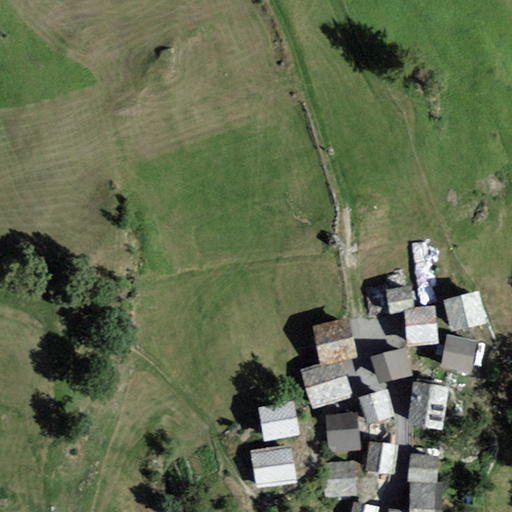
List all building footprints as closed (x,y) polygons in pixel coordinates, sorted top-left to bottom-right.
[(411,285),(385,289),(388,314),(414,310),(411,285)] [(478,291),(443,299),(450,331),(486,323),(478,291)] [(434,309),(404,312),(407,347),(438,344),(434,309)] [(349,318),(312,325),(321,365),(357,358),(349,318)] [(477,340),(446,334),(440,367),(471,373),(477,340)] [(405,347),(370,356),(377,384),(412,375),(405,347)] [(302,373),(312,408),(351,396),(341,361),(302,373)] [(448,387),(413,381),(406,424),(442,429),(448,387)] [(388,388),(358,397),(366,424),(395,415),(388,388)] [(293,400),(257,407),(264,441),(300,435),(293,400)] [(357,412),(325,415),(328,452),(360,450),(357,412)] [(399,444),(369,441),(366,471),(395,474),(399,444)] [(291,444),(250,450),(256,488),(296,482),(291,444)] [(439,456),(410,454),(408,480),(437,482),(439,456)] [(324,497),(356,495),(355,460),(322,461),(324,497)] [(408,511),(440,511),(442,484),(410,482),(409,510),(408,511)] [(378,511),(379,507),(352,502),(349,511),(378,511)]
